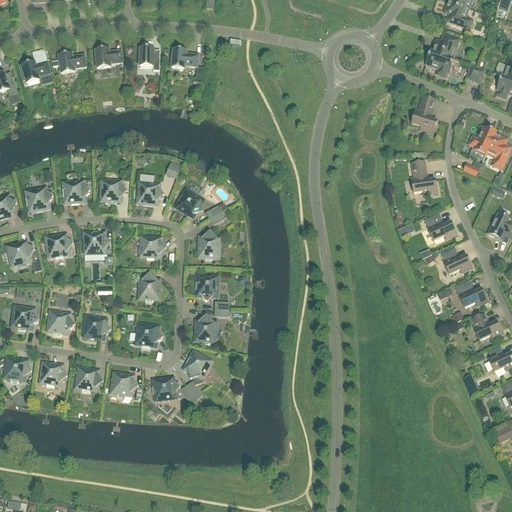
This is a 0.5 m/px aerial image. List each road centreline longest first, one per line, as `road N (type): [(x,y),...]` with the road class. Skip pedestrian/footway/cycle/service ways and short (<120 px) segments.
road 1 (residential): [(0,345),(171,363),(182,245),(176,231),(162,226),(112,221),(0,237)]
road 2 (unclassified): [(333,511),(335,355),(314,175),(337,80)]
road 3 (unclassified): [(328,52),(194,29),(128,27)]
road 4 (residential): [(462,102),(449,171),(480,256)]
